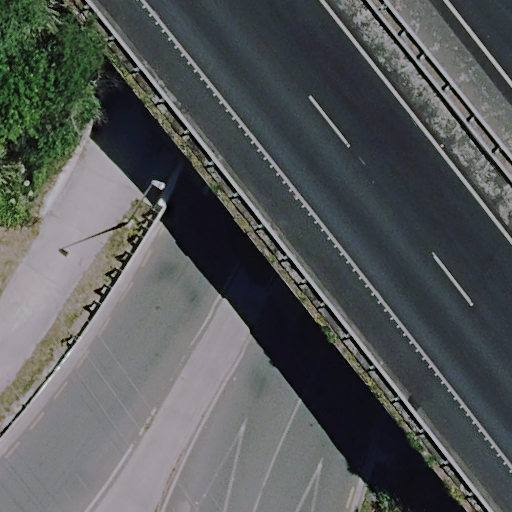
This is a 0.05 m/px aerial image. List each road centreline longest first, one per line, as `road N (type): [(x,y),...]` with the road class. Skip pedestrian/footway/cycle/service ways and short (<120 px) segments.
road 1 (primary): [(33,511),(361,0)]
road 2 (primary): [(500,0),(255,511)]
road 3 (motorway): [(511,390),(212,0)]
